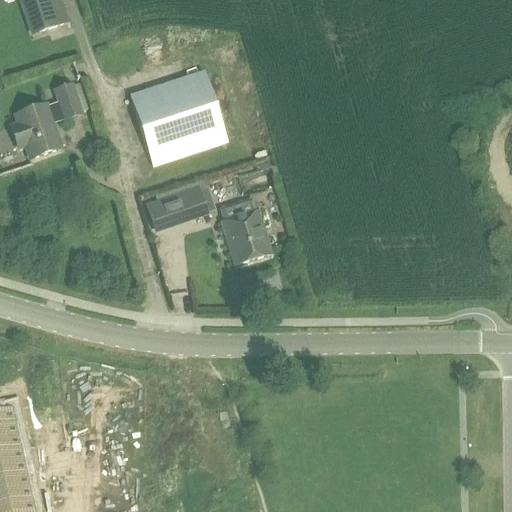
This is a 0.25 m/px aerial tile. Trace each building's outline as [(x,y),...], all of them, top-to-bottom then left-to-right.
[(66,18),(60,0),(26,0),(39,36),(69,26),(66,18)] [(227,144),(204,74),(129,98),(152,169),(227,144)] [(65,122),(81,117),(70,86),(55,92),(65,122)] [(11,129),(18,150),(25,147),(30,161),(60,150),(46,107),(15,117),(18,126),(11,129)] [(147,205),(156,232),(206,215),(197,189),(147,205)] [(270,256),(257,213),(221,224),(234,267),(270,256)] [(0,440),(17,437),(11,410),(0,412),(0,440)] [(79,423),(71,424),(73,435),(81,434),(79,423)] [(71,424),(63,426),(66,437),(73,435),(71,424)] [(81,434),(73,435),(76,446),(84,445),(81,434)] [(73,435),(66,437),(68,448),(76,446),(73,435)] [(0,467),(23,462),(17,437),(0,440),(0,467)] [(84,445),(76,446),(78,457),(86,456),(84,445)] [(76,446),(68,448),(70,459),(78,457),(76,446)] [(86,456),(78,457),(81,471),(89,469),(86,456)] [(78,457),(70,459),(73,473),(81,471),(78,457)] [(29,488),(23,462),(0,467),(0,476),(4,494),(29,488)] [(33,511),(29,488),(4,494),(7,511),(33,511)]
